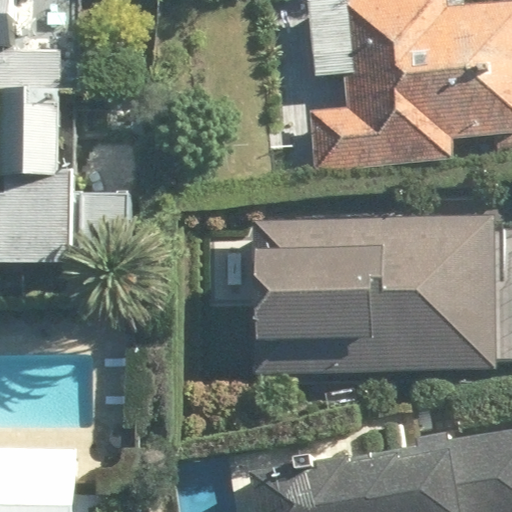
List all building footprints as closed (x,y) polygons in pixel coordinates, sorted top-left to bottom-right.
[(0,0),(0,98),(1,98),(0,177),(0,271),(131,273),(132,201),(77,200),(77,180),(65,180),(65,102),(88,103),(88,51),(14,50),(15,0),(0,0)] [(311,116),(316,180),(452,170),(450,149),(511,144),(511,10),(451,16),(449,0),(349,0),(308,3),(314,83),(345,80),(348,113),(311,116)] [(500,226),(255,224),(255,377),(499,379),(500,226)] [(511,511),(511,438),(250,479),(255,511),(511,511)] [(0,511),(75,511),(76,453),(0,451),(0,511)]
